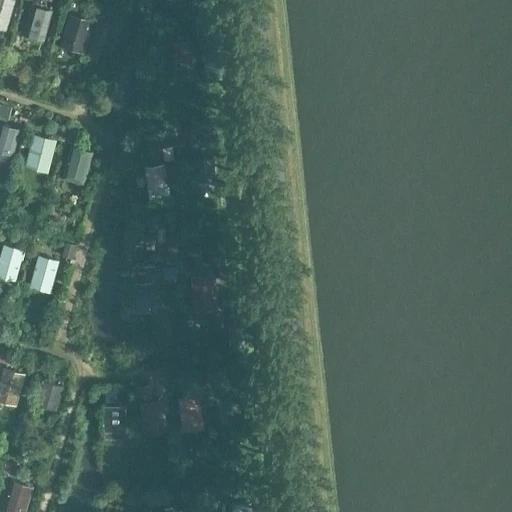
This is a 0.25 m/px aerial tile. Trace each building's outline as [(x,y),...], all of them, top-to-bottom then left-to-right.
[(0,0),(0,24),(11,27),(14,0),(0,0)] [(45,40),(54,10),(31,3),(22,33),(45,40)] [(84,53),(94,18),(70,12),(60,46),(84,53)] [(175,37),(176,67),(198,67),(198,37),(175,37)] [(0,156),(15,159),(21,124),(0,120),(0,156)] [(60,137),(40,129),(27,159),(47,167),(60,137)] [(86,182),(95,149),(76,143),(67,177),(86,182)] [(218,186),(214,153),(194,155),(198,188),(218,186)] [(167,160),(147,162),(149,192),(170,190),(167,160)] [(0,273),(18,278),(27,246),(5,240),(0,259),(0,273)] [(52,291),(62,260),(40,254),(31,285),(52,291)] [(220,276),(198,275),(198,308),(220,308),(220,276)] [(158,277),(138,278),(140,309),(160,307),(158,277)] [(0,398),(18,403),(26,370),(4,364),(0,380),(0,398)] [(65,378),(41,374),(37,400),(61,404),(65,378)] [(137,382),(138,395),(154,395),(154,381),(137,382)] [(203,394),(180,394),(180,422),(203,422),(203,394)] [(166,429),(165,399),(143,399),(143,430),(166,429)] [(128,401),(105,401),(105,429),(128,428),(128,401)] [(0,511),(28,511),(34,493),(8,485),(0,510),(0,511)] [(232,511),(254,511),(254,499),(232,500),(232,511)]
